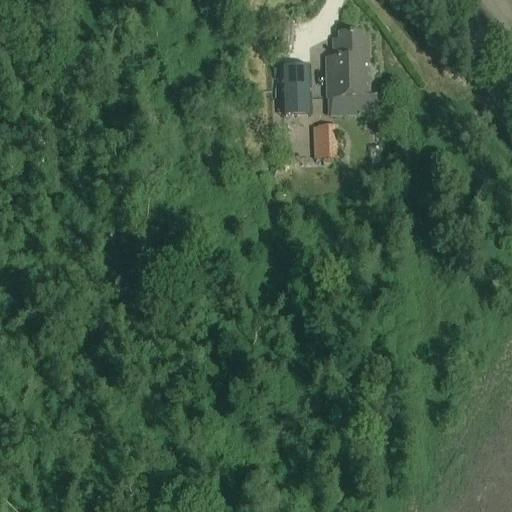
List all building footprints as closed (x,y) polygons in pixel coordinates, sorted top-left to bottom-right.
[(304,44),(304,23),(285,23),(285,44),(304,44)] [(335,59),(328,59),(328,100),(369,99),(367,42),(361,42),(360,35),(341,36),(341,43),(335,43),(335,59)] [(280,68),(281,111),(311,110),(310,90),(299,90),(298,70),(285,70),(285,68),(280,68)] [(319,130),(314,130),(314,162),(338,162),(337,129),(319,129),(319,130)] [(279,158),(279,170),(293,170),(293,158),(279,158)]
